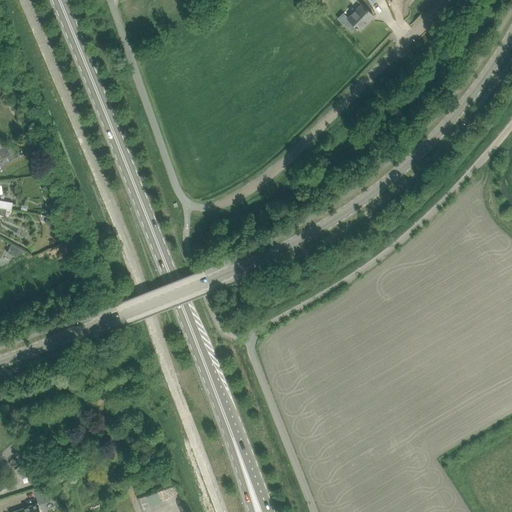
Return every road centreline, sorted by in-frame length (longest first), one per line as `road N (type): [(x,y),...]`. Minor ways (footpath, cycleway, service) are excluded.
road 1 (unclassified): [(445,0),(302,147),(242,193),(197,208),(178,192),(109,0)]
road 2 (tertiary): [(109,318),(278,251),(352,206),(428,142),(511,33)]
road 3 (primary): [(224,414),(60,0)]
road 4 (unclassified): [(252,337),(389,252),(511,125)]
